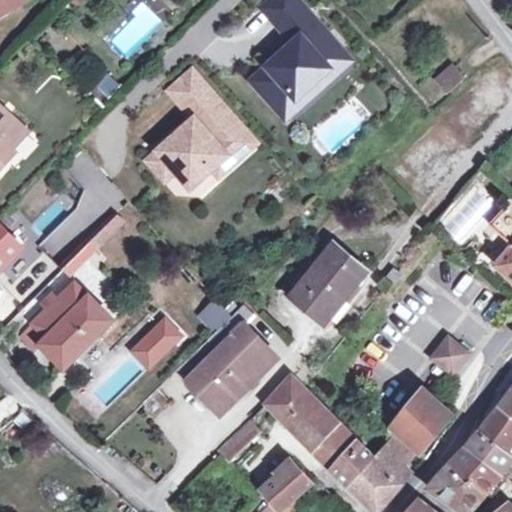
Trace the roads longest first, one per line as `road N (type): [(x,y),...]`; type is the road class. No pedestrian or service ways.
road 1 (unknown): [(511,106),(462,158),(371,281),(232,410),(154,511)]
road 2 (unknown): [(216,0),(104,109),(103,152),(129,193)]
road 3 (residential): [(0,367),(153,511)]
road 4 (tertiary): [(511,337),(468,426),(397,511)]
